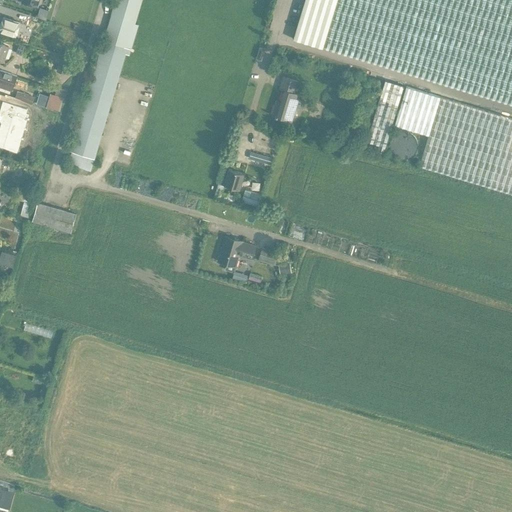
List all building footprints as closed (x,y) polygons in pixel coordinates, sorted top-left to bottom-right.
[(115,0),(71,152),(72,152),(94,158),(126,54),(130,55),(138,25),(134,24),(141,0),(115,0)] [(304,0),(293,39),(322,47),(335,0),(304,0)] [(511,0),(335,0),(322,47),(511,104),(511,0)] [(0,30),(16,35),(20,22),(3,17),(0,27),(0,30)] [(33,33),(33,34),(36,35),(42,36),(42,35),(46,25),(37,22),(33,33)] [(59,29),(46,25),(42,35),(55,40),(59,29)] [(0,60),(3,62),(8,47),(0,43),(0,60)] [(21,55),(24,46),(19,44),(16,53),(21,55)] [(57,71),(72,75),(74,68),(68,66),(69,60),(60,58),(57,71)] [(0,87),(12,91),(17,76),(0,70),(0,87)] [(303,109),(305,101),(299,100),(300,94),(294,93),(298,81),(283,77),(280,88),(285,90),(281,102),(275,101),(271,114),(292,120),(296,107),(303,109)] [(404,86),(391,82),(385,80),(367,141),(385,147),(404,86)] [(511,118),(406,86),(394,124),(429,135),(419,166),(511,194),(511,118)] [(56,110),(60,97),(60,96),(65,98),(67,90),(57,87),(55,95),(50,94),(46,107),(56,110)] [(31,103),(34,96),(16,90),(13,97),(31,103)] [(0,148),(3,149),(3,148),(13,115),(23,118),(22,122),(23,122),(27,109),(2,101),(1,104),(0,104),(0,105),(1,105),(0,109),(0,114),(2,115),(0,122),(0,148)] [(251,151),(249,159),(271,165),(273,158),(251,151)] [(92,164),(94,158),(72,152),(70,157),(92,164)] [(239,189),(244,174),(228,169),(224,184),(239,189)] [(71,232),(77,213),(37,202),(32,221),(71,232)] [(252,258),(256,245),(243,241),(225,235),(217,260),(226,263),(224,269),(232,271),(234,265),(236,266),(239,254),(252,258)] [(274,264),(278,252),(262,247),(258,259),(274,264)] [(2,250),(0,256),(0,262),(13,267),(16,255),(2,250)] [(290,263),(279,265),(281,274),(291,272),(290,263)]
